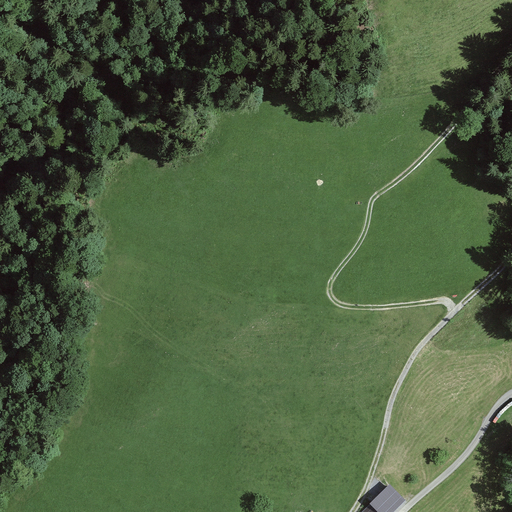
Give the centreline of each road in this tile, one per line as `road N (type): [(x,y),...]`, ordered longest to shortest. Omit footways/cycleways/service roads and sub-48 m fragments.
road 1 (track): [(511,41),(433,147),(378,196),(363,238),(329,280),(336,305),(448,299),(459,308)]
road 2 (track): [(353,511),(419,346),(459,308)]
